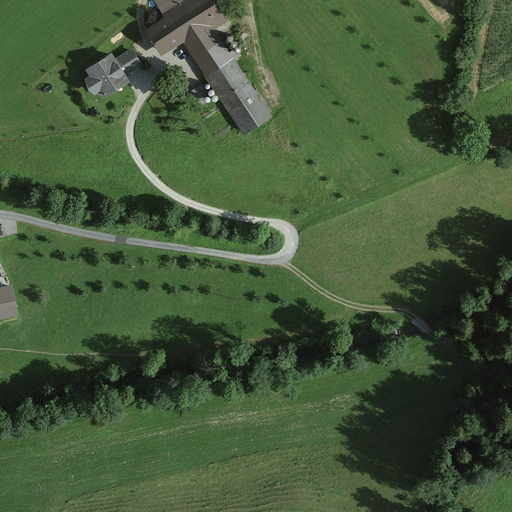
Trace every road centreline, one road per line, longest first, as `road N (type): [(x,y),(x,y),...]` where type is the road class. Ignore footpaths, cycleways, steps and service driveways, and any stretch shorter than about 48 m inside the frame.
road 1 (track): [(0,214),(263,259),(291,247),(282,226),(192,204),(146,168),(132,142),(133,119),(157,68),(139,21),(144,0)]
road 2 (track): [(511,314),(440,341),(397,311),(334,299),(274,259)]
